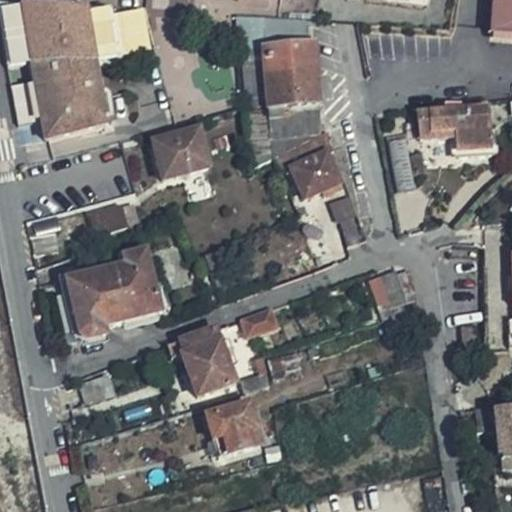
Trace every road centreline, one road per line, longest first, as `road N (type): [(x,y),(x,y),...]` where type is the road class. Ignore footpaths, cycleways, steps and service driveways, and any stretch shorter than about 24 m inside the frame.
road 1 (residential): [(36,381),(387,257)]
road 2 (residential): [(387,257),(347,31)]
road 3 (residential): [(0,189),(36,381)]
road 4 (residential): [(387,257),(412,257),(424,275),(443,406)]
road 5 (residential): [(36,381),(62,511)]
